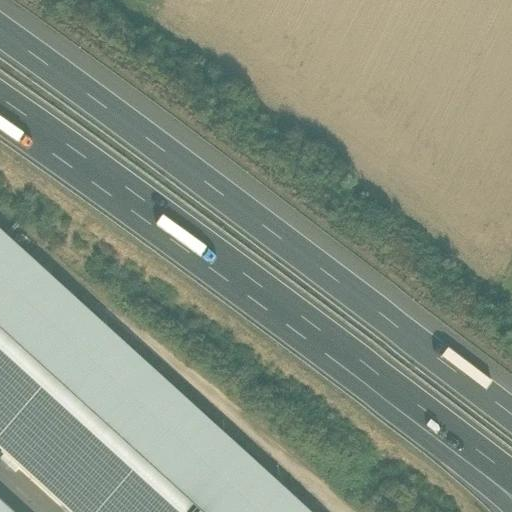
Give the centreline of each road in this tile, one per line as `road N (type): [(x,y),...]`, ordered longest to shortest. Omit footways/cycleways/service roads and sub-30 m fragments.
road 1 (motorway): [(511,422),(0,42)]
road 2 (motorway): [(0,111),(324,343)]
road 3 (motorway): [(324,343),(386,415),(506,511)]
road 4 (motorway): [(324,343),(511,483)]
